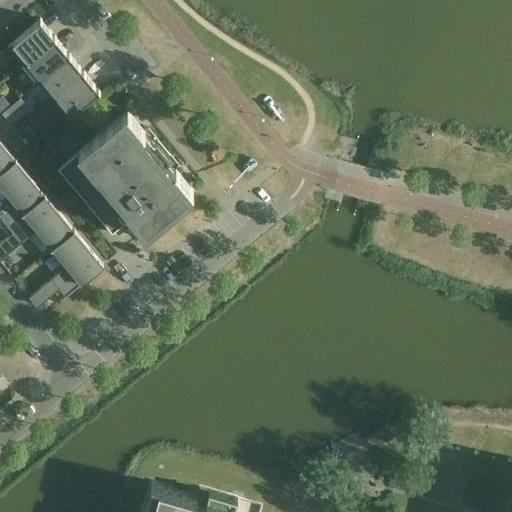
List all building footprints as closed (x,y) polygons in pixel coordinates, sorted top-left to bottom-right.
[(8,45),(23,63),(53,38),(38,20),(8,45)] [(23,63),(38,81),(68,56),(53,38),(23,63)] [(38,81),(53,98),(82,74),(68,56),(38,81)] [(82,74),(53,98),(67,116),(97,92),(82,74)] [(60,166),(106,223),(114,231),(141,209),(148,218),(160,208),(163,212),(163,213),(164,214),(194,190),(176,168),(174,170),(143,134),(145,132),(128,110),(60,166)] [(0,171),(16,158),(16,157),(15,158),(0,139),(0,171)] [(6,225),(45,193),(45,192),(44,193),(16,159),(17,158),(16,158),(0,171),(0,183),(9,194),(0,201),(0,218),(1,217),(7,224),(6,225)] [(51,247),(52,247),(75,228),(74,227),(73,228),(45,194),(46,193),(45,193),(6,225),(7,226),(8,225),(13,231),(0,242),(0,259),(37,228),(52,246),(51,247)] [(75,228),(52,247),(52,248),(53,247),(68,264),(29,296),(30,297),(36,305),(39,305),(60,288),(65,294),(61,298),(61,299),(103,264),(74,229),(75,228)] [(233,511),(238,497),(199,487),(197,494),(151,481),(142,511),(233,511)]
